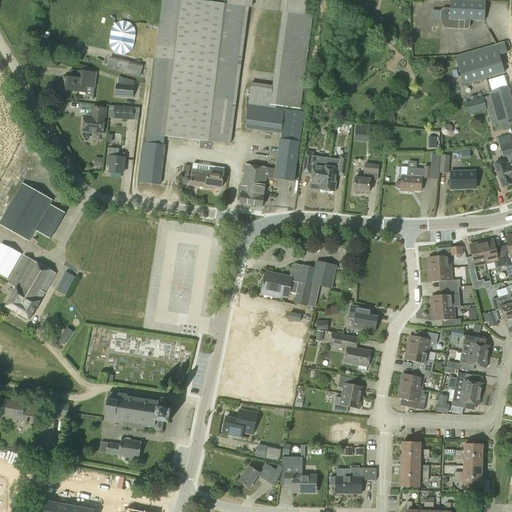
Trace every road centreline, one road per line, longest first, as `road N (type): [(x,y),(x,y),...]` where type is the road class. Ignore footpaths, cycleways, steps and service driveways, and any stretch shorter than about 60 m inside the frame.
road 1 (unclassified): [(249,237),(217,215),(86,191),(0,41)]
road 2 (tertiary): [(185,495),(235,258),(249,237)]
road 3 (unknown): [(206,400),(121,387),(86,393),(0,384)]
road 4 (residential): [(385,420),(377,411),(393,327),(413,301),(408,226)]
road 5 (residential): [(511,359),(494,423),(385,420)]
road 6 (tertiary): [(249,237),(293,219),(408,226)]
road 7 (residential): [(181,508),(23,474)]
